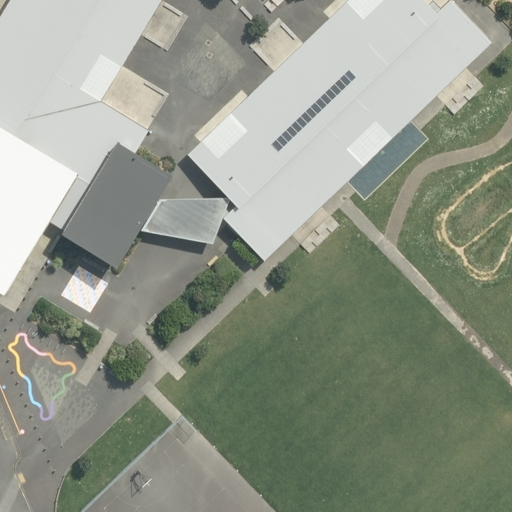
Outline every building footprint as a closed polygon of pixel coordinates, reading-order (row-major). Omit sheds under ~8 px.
[(50,219),(64,228),(120,136),(139,147),(140,144),(151,127),(102,99),(122,66),(141,35),(162,0),(9,0),(0,16),(0,119),(80,169),(50,219)] [(199,141),(189,152),(231,195),(237,201),(224,215),(243,234),(261,253),(266,258),(291,234),(320,206),(346,182),(411,120),(436,95),(465,66),(493,40),(455,0),(449,0),(442,7),(435,0),(431,0),(430,1),(428,0),(346,0),(328,17),(303,42),(273,71),(247,95),(199,141)] [(50,219),(80,169),(0,119),(0,286),(7,291),(50,219)] [(159,197),(175,169),(139,147),(120,136),(64,228),(67,229),(119,262),(159,197)] [(237,201),(231,195),(162,197),(143,228),(215,241),(224,215),(237,201)]
